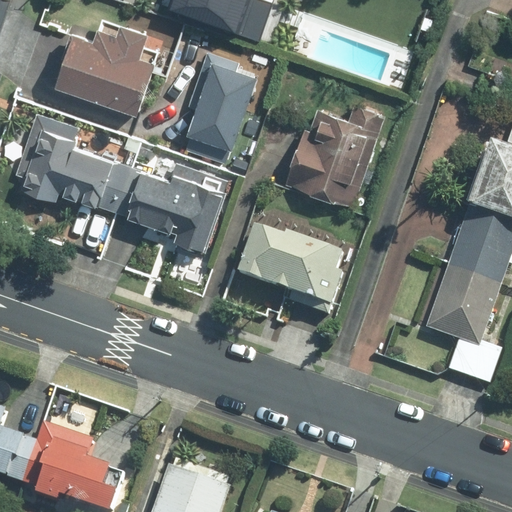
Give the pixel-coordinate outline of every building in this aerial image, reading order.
[(164,0),(162,8),(236,36),(249,0),(164,0)] [(141,117),(165,39),(105,20),(101,35),(72,27),(52,90),(141,117)] [(274,68),(208,45),(186,108),(200,113),(187,151),(240,169),(274,68)] [(287,183),(357,207),(389,111),(352,98),(345,118),(313,107),(287,183)] [(210,252),(231,181),(178,165),(175,175),(84,148),(91,126),(32,109),(7,191),(210,252)] [(482,338),(511,253),(511,147),(492,140),(426,327),(458,338),(448,368),(490,383),(503,346),(482,338)] [(233,281),(326,314),(348,252),(255,219),(233,281)] [(0,476),(4,478),(10,457),(31,463),(21,497),(72,511),(119,511),(125,493),(113,489),(119,469),(94,462),(100,442),(33,422),(29,437),(0,428),(6,410),(0,407),(0,476)] [(221,511),(235,472),(171,450),(149,511),(221,511)]
